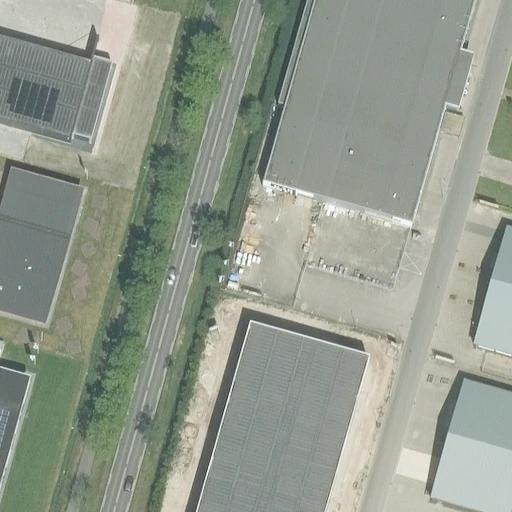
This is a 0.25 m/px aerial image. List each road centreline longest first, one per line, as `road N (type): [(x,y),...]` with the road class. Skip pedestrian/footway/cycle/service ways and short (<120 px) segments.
road 1 (primary): [(113,511),(256,0)]
road 2 (unclassified): [(511,23),(371,511)]
